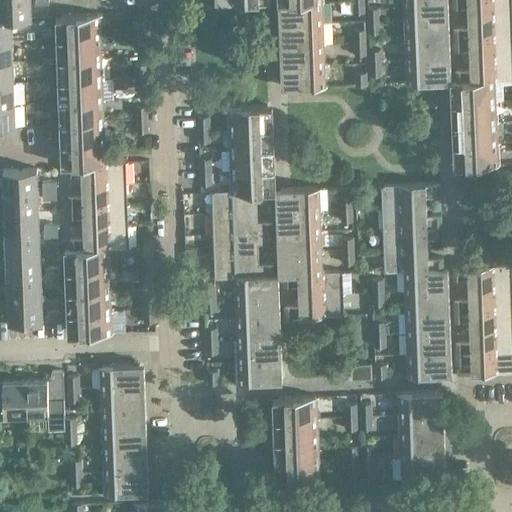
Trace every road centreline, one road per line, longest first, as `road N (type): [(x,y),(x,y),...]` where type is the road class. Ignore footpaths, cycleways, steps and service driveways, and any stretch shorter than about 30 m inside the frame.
road 1 (residential): [(165,343),(170,260),(157,0)]
road 2 (residential): [(0,350),(165,343)]
road 3 (residential): [(240,511),(238,424),(181,421)]
road 4 (residential): [(491,511),(481,415),(511,412)]
